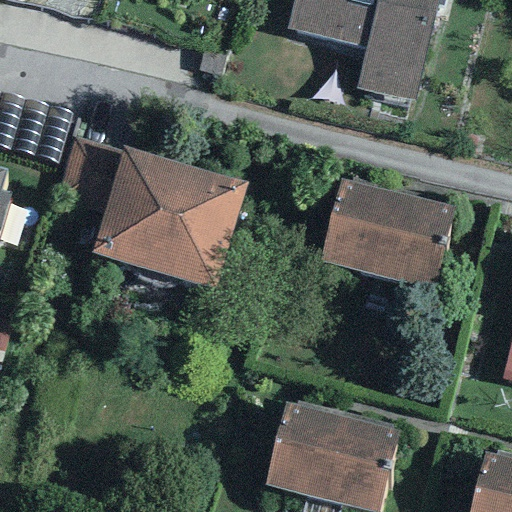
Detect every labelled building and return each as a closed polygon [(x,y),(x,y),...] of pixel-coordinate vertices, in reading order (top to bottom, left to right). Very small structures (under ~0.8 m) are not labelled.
[(296,0),(287,34),(367,55),(356,94),(414,109),(442,0),(296,0)] [(247,195),(122,158),(94,262),(215,297),(247,195)] [(7,180),(0,177),(0,236),(9,206),(0,203),(7,180)] [(453,217),(342,190),(323,271),(433,298),(453,217)] [(381,511),(399,441),(286,413),(266,495),(336,511),(381,511)] [(511,511),(511,472),(486,466),(474,511),(511,511)]
